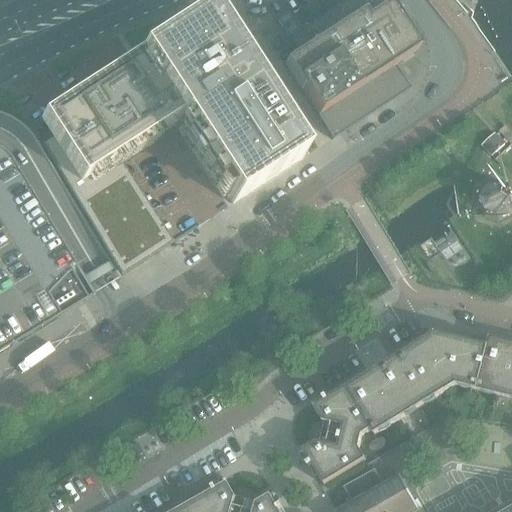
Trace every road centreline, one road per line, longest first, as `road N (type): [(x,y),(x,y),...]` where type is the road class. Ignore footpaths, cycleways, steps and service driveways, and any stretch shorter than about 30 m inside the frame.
road 1 (residential): [(413,0),(451,52),(452,75),(436,98),(195,275),(0,394)]
road 2 (residential): [(80,511),(425,296),(511,316)]
road 3 (secondary): [(0,70),(144,0)]
